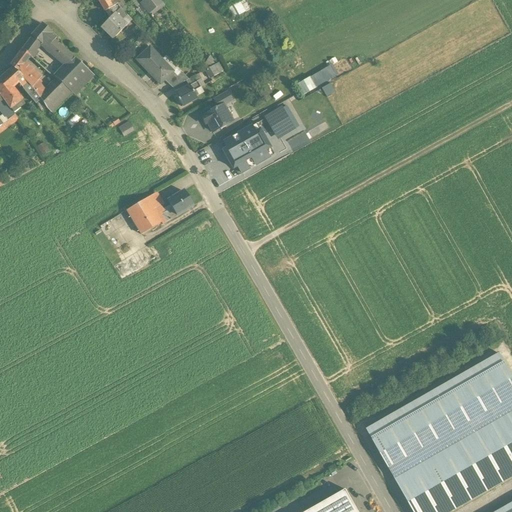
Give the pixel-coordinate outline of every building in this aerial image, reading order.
[(96,0),(104,13),(117,5),(116,5),(113,1),(114,0),(96,0)] [(136,0),(128,0),(131,3),(136,10),(140,6),(139,5),(140,5),(136,0)] [(156,0),(143,0),(145,1),(140,5),(139,5),(140,6),(148,16),(157,9),(159,11),(163,8),(156,0)] [(131,3),(126,7),(132,15),(136,12),(137,11),(136,10),(131,3)] [(253,15),(246,4),(230,14),(237,25),(253,15)] [(117,5),(104,13),(109,20),(113,15),(114,16),(120,10),(117,5)] [(148,16),(140,6),(136,10),(137,11),(136,12),(144,22),(145,23),(150,18),(148,16)] [(124,8),(120,10),(126,19),(130,16),(124,8)] [(109,20),(100,29),(112,41),(126,27),(114,16),(113,15),(109,20)] [(280,26),(274,16),(263,23),(269,33),(280,26)] [(150,18),(145,23),(144,22),(143,22),(147,27),(153,22),(150,18)] [(52,34),(41,25),(30,38),(31,39),(40,46),(50,55),(58,46),(53,42),(55,40),(51,36),(52,34)] [(40,46),(31,39),(22,51),(29,58),(32,60),(34,58),(38,54),(36,52),(40,46)] [(94,77),(58,46),(50,55),(65,67),(64,68),(84,86),(94,77)] [(172,74),(149,49),(136,62),(152,79),(153,79),(160,86),(163,82),(172,74)] [(22,51),(9,68),(11,70),(17,75),(27,84),(31,90),(37,83),(38,82),(39,81),(26,70),(28,68),(24,64),(29,58),(22,51)] [(47,69),(36,59),(33,62),(44,71),(47,69)] [(217,65),(205,72),(209,81),(222,74),(217,65)] [(298,81),(304,94),(318,88),(316,83),(335,75),(331,66),(298,81)] [(84,86),(64,68),(53,79),(56,82),(65,90),(71,95),(74,97),(84,86)] [(11,70),(7,73),(12,80),(17,75),(11,70)] [(12,80),(7,73),(0,79),(0,97),(2,100),(9,110),(20,101),(11,90),(17,84),(12,80)] [(172,74),(163,82),(172,90),(187,81),(181,74),(176,78),(172,74)] [(27,84),(17,75),(12,80),(17,84),(28,97),(33,92),(31,90),(27,84)] [(39,85),(37,83),(31,90),(33,92),(45,110),(46,110),(51,115),(71,95),(65,90),(56,82),(44,93),(39,85)] [(189,87),(174,96),(177,102),(177,103),(179,107),(180,107),(181,109),(196,100),(192,94),(200,89),(196,83),(189,88),(189,87)] [(45,110),(33,92),(28,97),(41,113),(45,110)] [(227,94),(213,102),(217,110),(222,107),(223,108),(232,103),(227,94)] [(0,101),(0,113),(6,122),(14,116),(9,110),(2,100),(0,101)] [(217,110),(201,119),(205,126),(206,125),(211,134),(231,123),(223,108),(222,107),(217,110)] [(275,130),(278,135),(293,127),(283,111),(267,120),(274,131),(275,130)] [(115,120),(106,126),(109,131),(118,124),(115,120)] [(0,127),(0,133),(9,127),(6,122),(0,125),(0,127),(0,128),(0,127)] [(243,176),(276,157),(259,125),(226,144),(229,151),(226,153),(236,171),(240,169),(243,176)] [(129,127),(119,133),(124,143),(135,137),(129,127)] [(290,144),(293,152),(311,144),(307,136),(290,144)] [(45,143),(38,145),(41,155),(48,152),(45,143)] [(182,193),(167,203),(171,210),(164,215),(169,222),(176,218),(191,209),(182,193)] [(155,195),(145,201),(152,212),(159,207),(162,206),(155,195)] [(145,201),(126,212),(140,237),(160,225),(161,227),(161,226),(152,212),(145,201)] [(159,207),(152,212),(161,226),(169,222),(164,215),(159,207)] [(511,375),(501,356),(368,432),(413,511),(454,511),(511,479),(511,375)] [(358,511),(347,492),(311,511),(358,511)]
